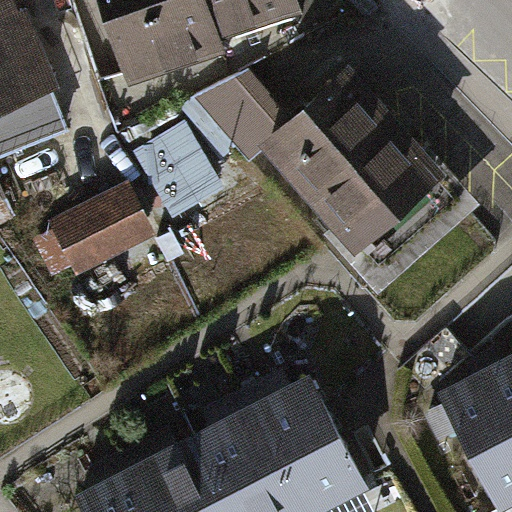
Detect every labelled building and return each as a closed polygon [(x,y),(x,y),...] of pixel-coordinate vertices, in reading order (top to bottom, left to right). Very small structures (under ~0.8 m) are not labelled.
[(13,0),(0,0),(0,106),(49,86),(13,0)] [(288,0),(91,0),(118,82),(222,48),(217,33),(292,8),(288,0)] [(304,204),(395,123),(344,66),(254,147),(304,204)] [(196,117),(143,142),(176,212),(229,187),(196,117)] [(395,123),(304,204),(336,239),(369,211),(391,236),(432,199),(410,174),(427,159),(395,123)] [(126,187),(46,228),(73,280),(153,238),(126,187)] [(511,499),(511,355),(435,394),(493,509),(511,499)] [(309,511),(364,484),(306,370),(246,400),(303,511),(309,511)] [(303,511),(246,400),(187,430),(228,511),(303,511)] [(228,511),(187,430),(128,461),(153,511),(228,511)] [(153,511),(128,461),(68,491),(78,511),(153,511)]
